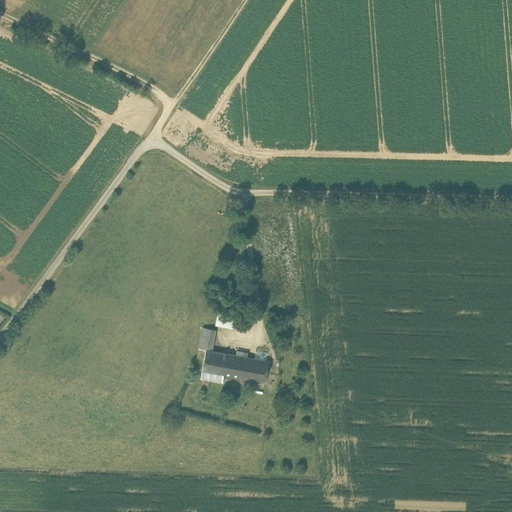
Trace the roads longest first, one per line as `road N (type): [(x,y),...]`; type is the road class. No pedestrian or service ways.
road 1 (track): [(511,200),(241,192),(151,137),(0,334)]
road 2 (track): [(151,137),(173,103),(166,97),(0,14)]
road 3 (track): [(173,103),(241,0)]
